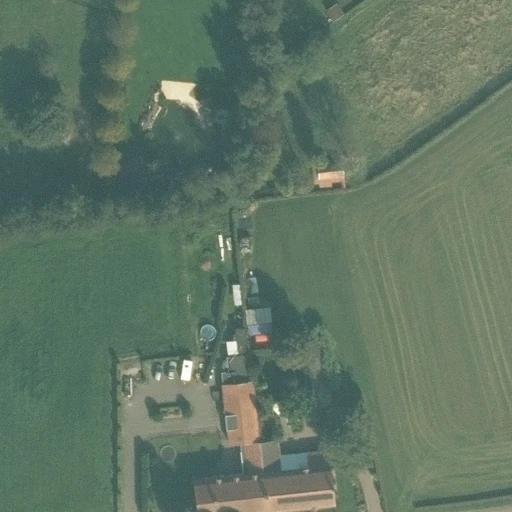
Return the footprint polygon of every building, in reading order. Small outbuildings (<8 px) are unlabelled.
[(337,4),(326,11),(333,22),(344,14),(337,4)] [(313,164),(315,184),(343,181),(341,160),(313,164)] [(268,306),(244,309),(246,324),(270,321),(271,321),(269,306),(268,306)] [(243,328),(233,329),(235,340),(236,353),(246,352),(243,328)] [(287,347),(299,407),(332,401),(319,341),(287,347)] [(228,372),(221,373),(222,385),(221,385),(227,445),(238,444),(259,442),(250,354),(229,357),(226,357),(228,372)] [(281,469),(263,472),(267,511),(334,504),(330,470),(328,451),(307,454),(280,457),(281,469)] [(247,473),(192,480),(192,483),(195,511),(261,511),(267,511),(263,472),(247,473)]
